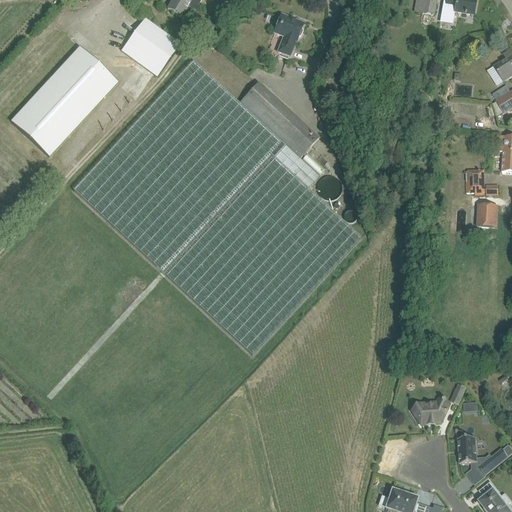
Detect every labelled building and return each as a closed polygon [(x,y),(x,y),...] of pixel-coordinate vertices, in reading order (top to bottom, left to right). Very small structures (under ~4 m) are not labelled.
[(173,0),(167,10),(182,18),(189,7),(196,11),(202,0),(173,0)] [(423,0),(424,2),(421,14),(433,16),(436,0),(423,0)] [(455,0),(446,0),(445,8),(455,10),(454,13),(464,15),(474,17),(476,1),(470,0),(456,0),(455,0)] [(275,17),(268,14),(266,20),(268,21),(268,24),(271,25),(275,17)] [(296,44),(298,38),(300,39),(301,37),(302,35),(303,32),(301,31),(303,26),(295,22),(294,23),(290,21),(291,20),(281,16),(274,35),(286,40),(283,46),(281,45),(278,53),(290,58),(296,44)] [(122,52),(130,58),(157,78),(158,78),(181,46),(145,20),(122,52)] [(476,49),(489,43),(487,38),(474,45),(476,49)] [(117,84),(80,50),(12,124),(49,158),(117,84)] [(504,56),(507,60),(494,68),(504,83),(511,78),(511,76),(511,75),(511,74),(511,50),(511,51),(504,56)] [(362,238),(310,192),(321,180),(300,162),(308,152),(312,155),(321,145),(318,141),(319,140),(259,85),(240,105),(194,63),(74,192),(253,357),(362,238)] [(453,82),(460,83),(461,75),(454,74),(453,82)] [(507,87),(492,96),(497,103),(511,94),(507,87)] [(511,94),(497,105),(503,115),(511,109),(511,94)] [(511,174),(511,138),(504,138),(504,139),(496,138),(495,153),(503,153),(502,174),(510,175),(511,174)] [(499,186),(485,186),(484,171),(466,172),(467,194),(469,194),(469,195),(475,195),(475,197),(487,197),(499,197),(499,186)] [(477,229),(478,229),(478,234),(488,234),(488,229),(498,230),(499,207),(478,206),(477,229)] [(453,397),(451,402),(458,406),(461,401),(453,397)] [(441,425),(450,405),(439,400),(435,409),(425,410),(421,405),(411,411),(421,427),(441,425)] [(475,440),(458,441),(460,466),(477,465),(475,440)] [(479,469),(485,477),(508,459),(501,451),(479,469)] [(485,499),(479,503),(485,511),(509,511),(506,508),(511,504),(505,496),(500,500),(494,493),(496,491),(491,484),(480,493),(485,499)] [(400,494),(392,492),(389,500),(382,498),(379,507),(386,509),(386,511),(389,511),(424,511),(426,509),(416,505),(417,500),(409,497),(401,494),(400,494)]
